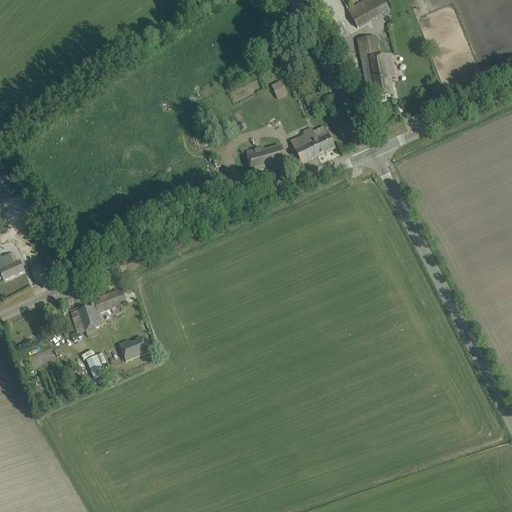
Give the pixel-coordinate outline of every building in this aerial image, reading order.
[(357,28),(388,11),(382,0),(367,0),(348,11),(357,28)] [(334,21),(327,24),(332,33),(338,30),(334,21)] [(253,55),(275,43),(269,32),(247,44),(253,55)] [(393,96),(392,86),(390,79),(396,78),(392,55),(379,57),(376,37),(357,40),(366,86),(371,85),(374,100),(393,96)] [(283,81),(272,85),(278,99),(289,95),(283,81)] [(308,98),(313,110),(329,105),(325,92),(308,98)] [(216,110),(214,106),(210,108),(204,110),(210,121),(220,117),(216,110)] [(291,142),(297,156),(301,165),(335,149),(329,136),(317,141),(312,129),(304,133),(305,136),(291,142)] [(267,171),(286,166),(281,147),(265,152),(264,149),(246,154),(252,173),(266,169),(267,171)] [(0,163),(0,181),(5,189),(13,183),(0,163)] [(2,257),(1,258),(0,256),(0,280),(3,279),(4,281),(24,272),(20,262),(17,263),(13,254),(3,259),(2,257)] [(77,297),(67,301),(71,312),(76,310),(78,317),(73,319),(79,335),(85,332),(95,329),(102,326),(98,314),(117,308),(121,306),(127,304),(122,290),(99,298),(100,302),(82,308),(77,297)] [(134,314),(141,330),(148,328),(142,311),(134,314)] [(129,342),(119,346),(126,362),(148,354),(142,338),(137,340),(137,342),(130,345),(129,342)] [(49,339),(27,349),(35,368),(50,362),(44,347),(51,345),(49,339)] [(110,354),(108,351),(92,360),(103,378),(124,368),(116,351),(110,354)]
